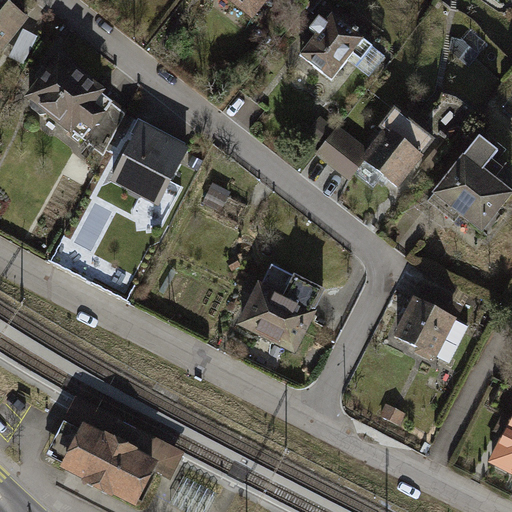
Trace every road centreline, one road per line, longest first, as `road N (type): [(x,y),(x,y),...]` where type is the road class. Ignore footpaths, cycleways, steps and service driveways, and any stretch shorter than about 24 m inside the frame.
road 1 (residential): [(315,417),(396,261),(61,0)]
road 2 (residential): [(315,417),(0,254)]
road 3 (residential): [(499,511),(315,417)]
